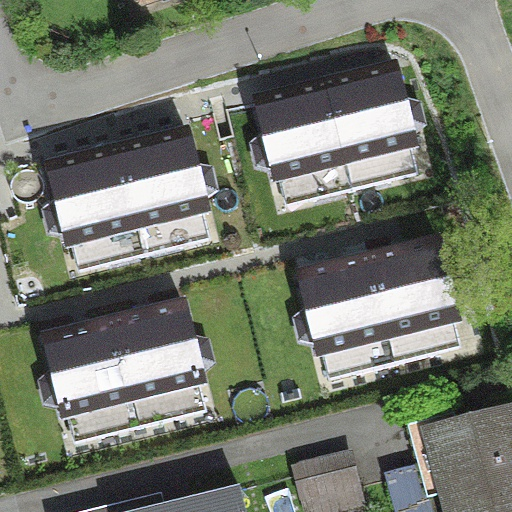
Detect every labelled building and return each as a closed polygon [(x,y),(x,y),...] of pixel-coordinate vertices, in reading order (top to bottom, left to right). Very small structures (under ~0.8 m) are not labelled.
[(395,66),(256,100),(275,179),(415,145),(395,66)] [(187,130),(48,164),(67,243),(207,209),(187,130)] [(439,239),(299,273),(319,353),(458,318),(439,239)] [(184,302),(44,336),(64,416),(203,382),(184,302)] [(511,511),(511,429),(507,412),(425,434),(445,511),(511,511)] [(390,511),(425,511),(415,475),(383,484),(390,511)] [(306,511),(357,511),(350,480),(301,492),(306,511)] [(241,511),(235,489),(145,511),(241,511)]
